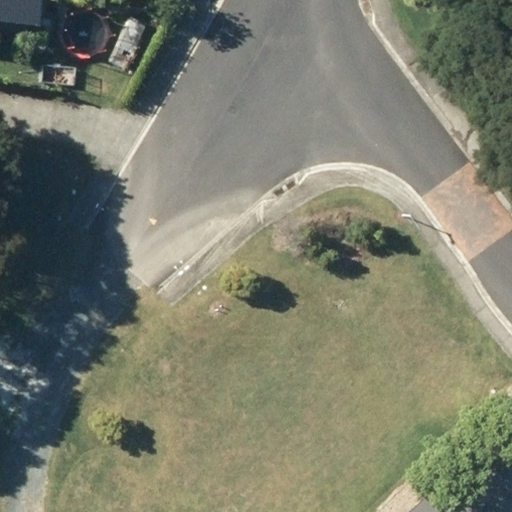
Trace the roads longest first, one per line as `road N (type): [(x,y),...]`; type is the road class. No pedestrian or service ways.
road 1 (residential): [(314,0),(511,222)]
road 2 (residential): [(271,0),(161,151)]
